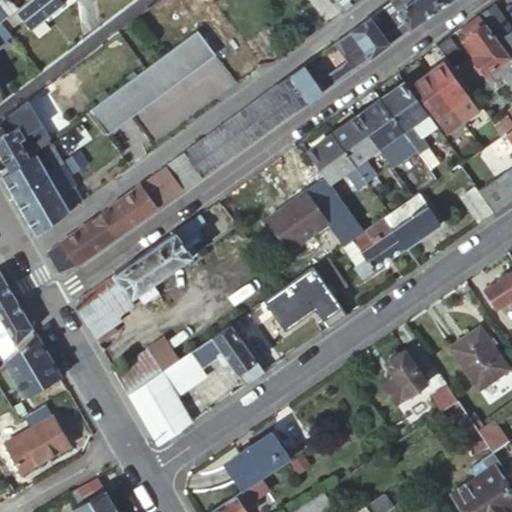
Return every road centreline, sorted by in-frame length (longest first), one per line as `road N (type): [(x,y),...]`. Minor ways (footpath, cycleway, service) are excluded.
road 1 (residential): [(472,0),(46,305)]
road 2 (residential): [(149,475),(511,223)]
road 3 (residential): [(374,0),(21,258)]
road 4 (residential): [(0,109),(144,0)]
road 5 (tertiary): [(46,305),(129,443)]
road 6 (residential): [(10,511),(129,443)]
